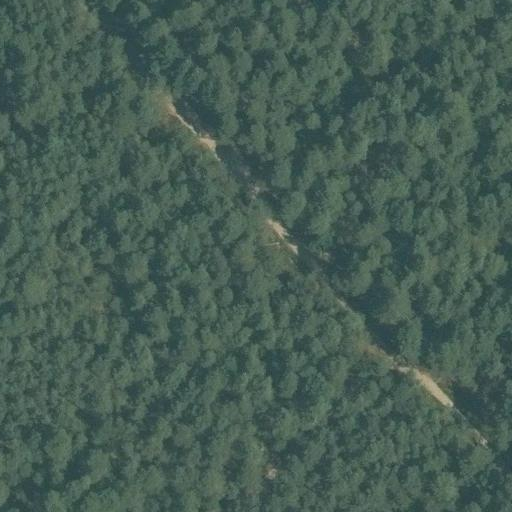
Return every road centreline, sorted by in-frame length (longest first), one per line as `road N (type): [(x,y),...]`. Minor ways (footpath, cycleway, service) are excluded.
road 1 (track): [(394,376),(48,0)]
road 2 (track): [(243,511),(394,376)]
road 3 (track): [(511,501),(394,376)]
